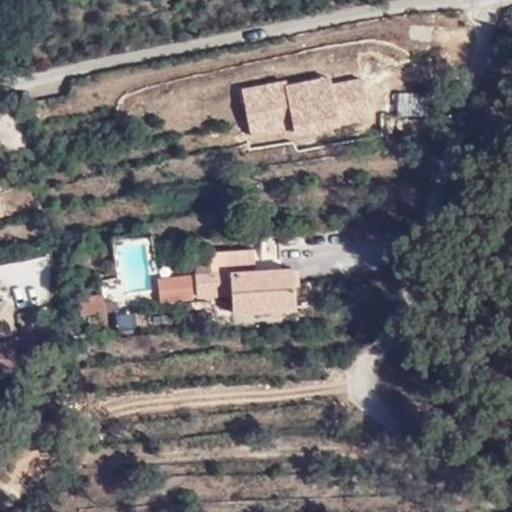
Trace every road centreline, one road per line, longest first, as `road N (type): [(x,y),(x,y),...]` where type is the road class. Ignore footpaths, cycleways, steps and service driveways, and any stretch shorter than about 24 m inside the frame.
road 1 (unclassified): [(505,511),(416,457),(380,390),(440,282),(511,0)]
road 2 (unclassified): [(0,87),(376,11),(470,0)]
